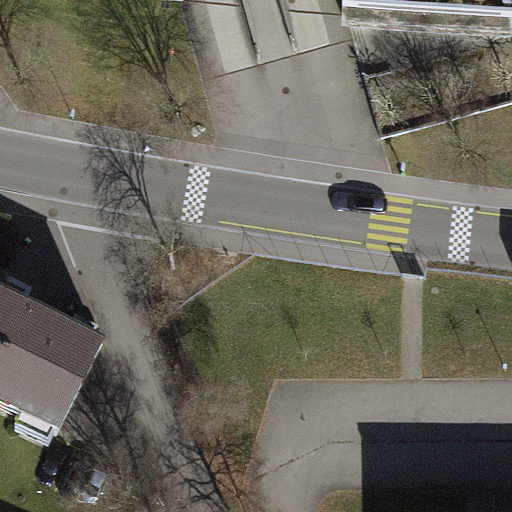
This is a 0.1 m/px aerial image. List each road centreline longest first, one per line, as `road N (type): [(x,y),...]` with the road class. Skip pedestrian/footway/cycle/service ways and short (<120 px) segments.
road 1 (residential): [(71,171),(511,235)]
road 2 (residential): [(71,171),(201,511)]
